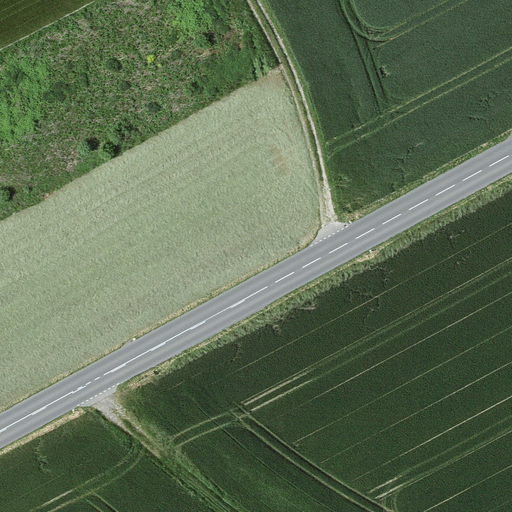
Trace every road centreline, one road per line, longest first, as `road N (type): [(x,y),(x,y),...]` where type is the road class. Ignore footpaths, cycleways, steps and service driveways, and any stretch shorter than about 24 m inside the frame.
road 1 (secondary): [(511,154),(0,430)]
road 2 (track): [(332,251),(304,112),(252,0)]
